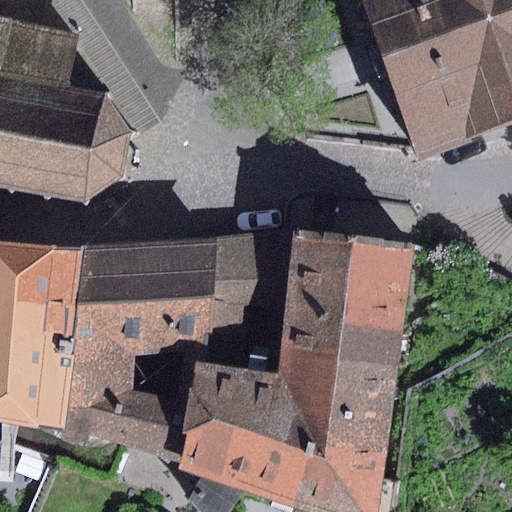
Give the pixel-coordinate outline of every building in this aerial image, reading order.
[(0,0),(0,188),(7,190),(11,195),(17,191),(44,197),(48,203),(53,198),(84,203),(89,209),(91,201),(120,181),(128,181),(125,174),(131,141),(135,138),(139,134),(132,131),(111,103),(113,93),(104,93),(65,84),(77,40),(0,21),(0,0)] [(511,0),(360,0),(411,148),(412,152),(414,158),(511,124),(511,0)] [(414,246),(292,231),(284,308),(277,374),(238,369),(204,363),(206,348),(185,350),(176,401),(193,405),(178,470),(201,477),(244,492),(304,511),(376,511),(413,250),(414,246)] [(284,308),(292,231),(221,241),(212,307),(250,308),(284,308)] [(212,307),(221,241),(170,245),(83,251),(62,433),(178,470),(193,405),(176,401),(135,391),(137,356),(185,350),(206,348),(212,307)] [(0,423),(62,433),(83,251),(0,242),(0,423)] [(238,369),(250,308),(212,307),(206,348),(204,363),(238,369)] [(244,492),(201,477),(187,499),(200,511),(233,511),(237,507),(244,492)]
